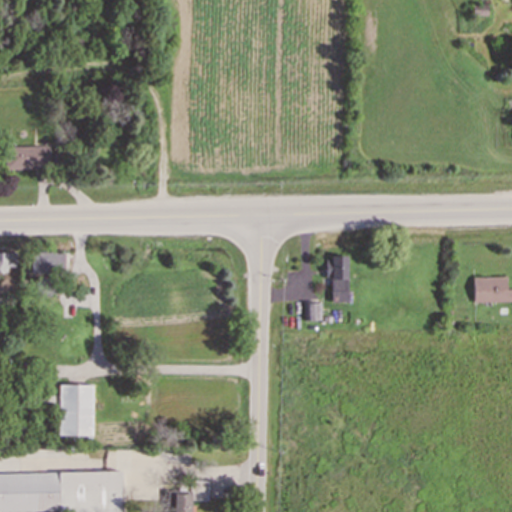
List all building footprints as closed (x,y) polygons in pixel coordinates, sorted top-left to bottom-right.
[(471,14),(486,15),(487,4),(471,4),(471,14)] [(47,145),(3,146),(4,169),(47,168),(47,145)] [(63,272),(63,250),(28,251),(29,273),(63,272)] [(14,252),(0,252),(0,271),(6,272),(6,266),(14,266),(14,252)] [(329,277),(330,300),(346,300),(346,256),(324,256),(324,277),(329,277)] [(511,288),(504,288),(504,276),(471,277),(472,301),(511,300),(511,288)] [(320,320),(319,302),(303,303),(303,320),(320,320)] [(92,384),(57,384),(56,435),(91,435),(92,384)] [(0,472),(0,511),(60,511),(120,511),(119,470),(0,472)] [(189,511),(189,492),(165,491),(164,506),(172,506),(171,511),(189,511)]
